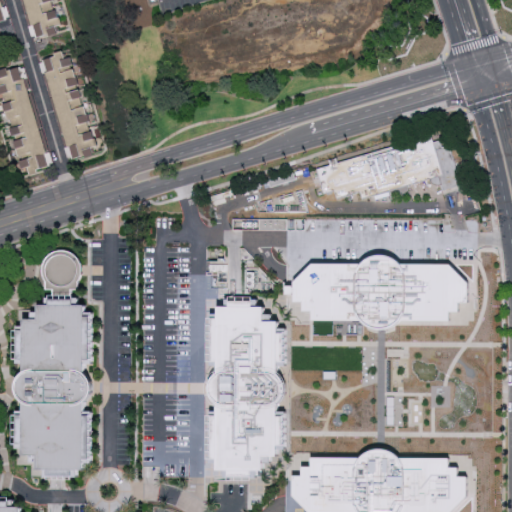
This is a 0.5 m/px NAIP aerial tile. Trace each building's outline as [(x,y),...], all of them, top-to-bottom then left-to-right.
[(0,0),(0,21),(8,19),(1,0),(0,0)] [(25,0),(53,0),(64,31),(37,39),(25,0)] [(44,61),(70,53),(101,147),(73,160),(44,61)] [(0,73),(23,67),(53,165),(25,175),(0,97),(0,73)] [(466,189),(435,200),(428,183),(366,198),(363,192),(341,198),(338,191),(328,194),(319,173),(439,136),(453,143),(466,189)] [(456,303),(455,312),(448,313),(448,321),(405,321),(398,328),(388,330),(376,327),(370,321),(323,321),(317,317),(318,312),(308,311),(308,302),(299,301),(298,294),(290,294),(290,288),(294,285),(298,286),(298,282),(318,264),(369,264),(377,257),(389,254),(399,257),(408,264),(448,264),(465,283),(465,303),(456,303)] [(46,480),(21,454),(18,330),(41,305),(88,305),(88,465),(76,480),(46,480)] [(261,478),(240,478),(219,458),(219,323),(229,306),(270,308),(292,336),(290,449),(261,478)] [(473,483),(471,501),(461,511),(305,511),(296,502),(296,482),(306,481),(306,471),(314,471),(315,461),(365,462),(372,457),(380,455),(385,453),(391,454),(398,458),(404,463),(455,463),(454,472),(463,472),(464,483),(473,483)] [(0,511),(29,511),(29,505),(18,505),(18,496),(0,495),(0,511)]
